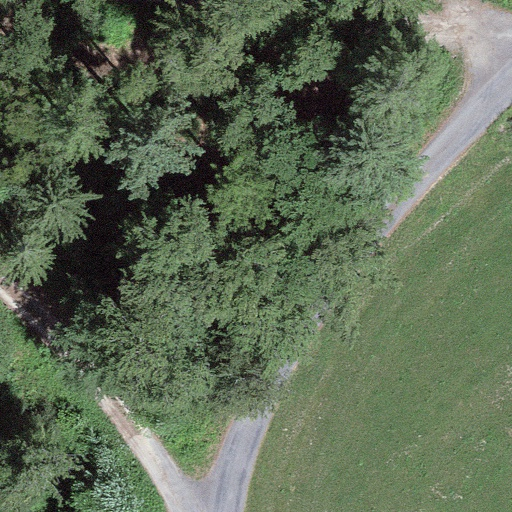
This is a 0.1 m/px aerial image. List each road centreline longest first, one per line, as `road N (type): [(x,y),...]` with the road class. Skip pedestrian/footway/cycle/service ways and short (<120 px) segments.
road 1 (track): [(221,511),(286,349),(329,282),(511,75)]
road 2 (track): [(79,0),(511,36)]
road 3 (track): [(182,511),(98,393),(0,286)]
